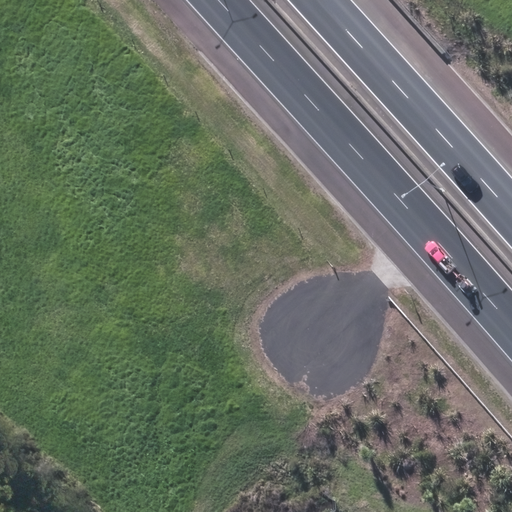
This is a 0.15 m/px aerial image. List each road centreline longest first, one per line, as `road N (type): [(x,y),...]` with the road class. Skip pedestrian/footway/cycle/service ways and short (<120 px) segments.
road 1 (motorway): [(511,363),(188,0)]
road 2 (motorway): [(304,0),(511,217)]
